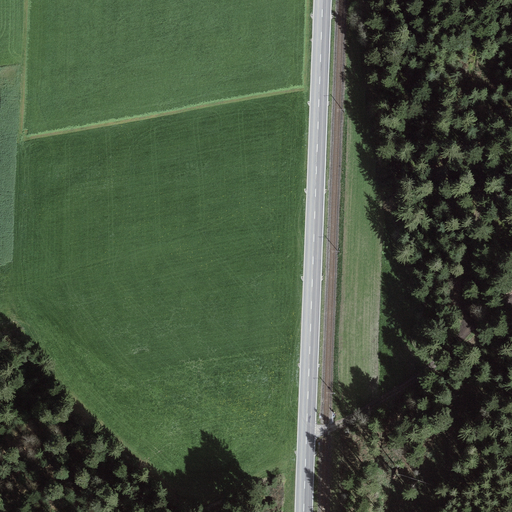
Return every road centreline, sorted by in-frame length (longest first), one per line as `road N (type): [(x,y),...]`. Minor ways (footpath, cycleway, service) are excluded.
road 1 (primary): [(304,511),(322,0)]
road 2 (track): [(511,299),(388,394),(306,434)]
